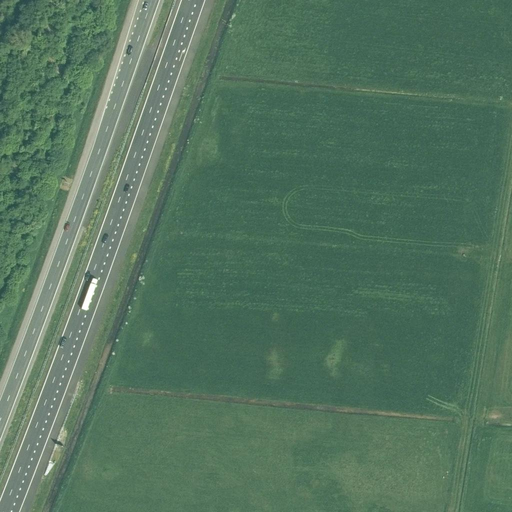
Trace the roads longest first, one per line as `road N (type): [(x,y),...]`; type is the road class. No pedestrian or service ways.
road 1 (motorway): [(2,511),(188,0)]
road 2 (motorway): [(151,0),(0,415)]
road 3 (track): [(448,511),(511,138)]
